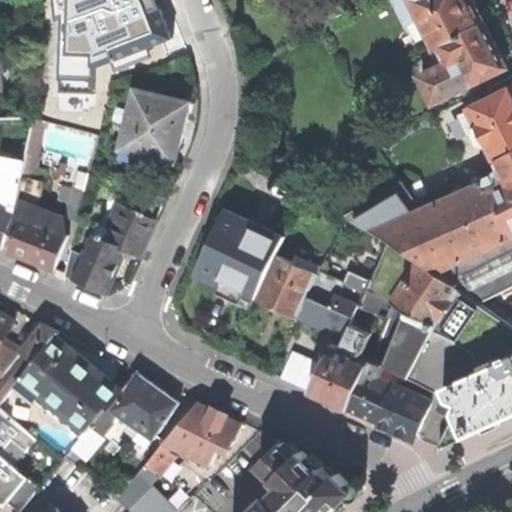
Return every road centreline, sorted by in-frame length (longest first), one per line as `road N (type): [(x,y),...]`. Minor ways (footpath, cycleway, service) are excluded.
road 1 (residential): [(196,0),(219,92),(214,139),(129,337)]
road 2 (residential): [(425,505),(383,460),(129,337)]
road 3 (residential): [(129,337),(0,279)]
